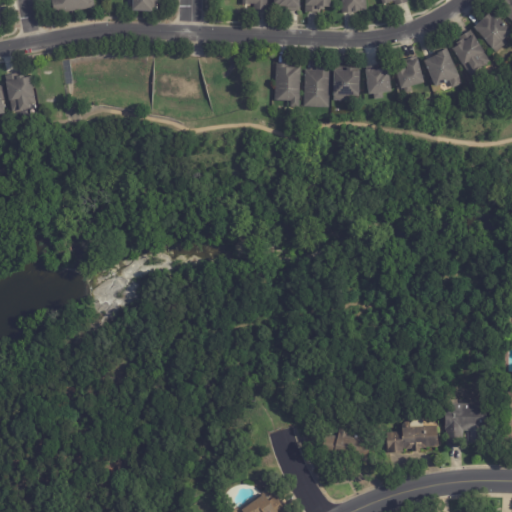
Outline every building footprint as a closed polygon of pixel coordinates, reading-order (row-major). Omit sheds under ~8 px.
[(92,0),(94,9),(53,15),(52,2),(53,1),(52,0),(92,0)] [(161,0),(161,2),(157,2),(156,14),(132,12),(132,9),(128,9),(128,2),(133,2),(133,0),(161,0)] [(267,0),(267,11),(254,10),(254,6),(243,6),(243,0),(267,0)] [(299,0),(299,11),(287,11),(287,9),(279,8),(279,6),(275,6),(275,0),(299,0)] [(331,0),(331,9),(324,8),(324,11),(317,11),(317,13),(305,12),(305,0),(331,0)] [(358,13),(342,14),(341,0),(366,0),(367,12),(358,13)] [(379,0),(381,8),(406,2),(405,0),(379,0)] [(505,2),(507,0),(511,0),(511,21),(499,10),(505,2)] [(475,29),(490,16),(492,19),(496,16),(511,34),(504,41),(507,44),(496,54),(475,29)] [(473,38),(466,42),(463,37),(469,33),(473,38)] [(460,43),(464,41),(465,43),(474,38),(488,59),(481,64),(484,68),(476,73),(478,76),(472,80),(464,67),(463,68),(459,60),(457,61),(452,52),(459,47),(457,45),(460,43)] [(453,88),(450,83),(436,89),(425,63),(439,56),(438,55),(447,51),(462,85),(453,89),(453,88)] [(410,93),(406,94),(404,90),(402,91),(397,72),(407,70),(406,65),(418,61),(424,85),(411,88),(412,93),(410,93)] [(278,65),(301,66),(299,106),(291,106),(291,100),(275,100),(276,65),(278,65)] [(317,68),(330,68),(329,107),(304,106),(305,71),(316,72),(317,68)] [(338,68),(360,69),(359,98),(348,98),(348,102),(334,102),(334,97),(333,97),(334,68),(338,68)] [(387,74),(389,74),(391,93),(383,94),(383,100),(375,101),(374,96),(369,96),(366,72),(385,70),(386,74),(387,74)] [(22,81),(30,79),(33,97),(35,96),(36,103),(29,105),(29,106),(11,110),(5,84),(15,82),(14,79),(21,78),(22,81)] [(511,437),(511,426),(501,426),(503,391),(511,391),(511,437)] [(472,431),(464,430),(463,447),(446,446),(447,429),(445,429),(446,402),(487,404),(486,431),(472,431)] [(294,422),(292,413),(298,411),(301,420),(294,422)] [(421,451),(412,452),(412,449),(406,449),(403,449),(403,452),(389,453),(388,450),(387,429),(403,429),(403,427),(437,426),(439,446),(426,447),(426,448),(421,448),(421,451)] [(367,462),(321,453),(325,434),(338,437),(339,429),(343,427),(347,428),(349,432),(372,436),(367,462)] [(274,498),(276,497),(285,511),(283,511),(230,511),(228,508),(242,510),(264,494),(269,501),(274,498)]
